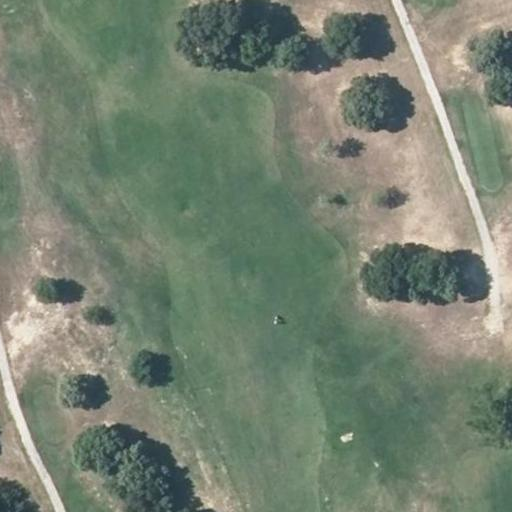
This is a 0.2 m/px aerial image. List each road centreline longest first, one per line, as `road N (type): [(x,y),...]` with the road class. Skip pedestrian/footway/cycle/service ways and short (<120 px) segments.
road 1 (track): [(492,319),(490,254),(396,0)]
road 2 (track): [(55,511),(0,351)]
